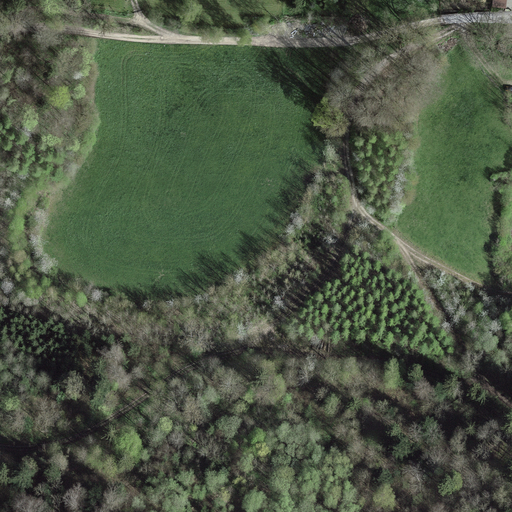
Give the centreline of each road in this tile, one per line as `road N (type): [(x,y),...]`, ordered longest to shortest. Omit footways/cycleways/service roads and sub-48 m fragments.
road 1 (track): [(358,208),(347,123),(360,89),(379,66),(466,17),(429,19),(360,41),(276,46),(29,31),(0,39)]
road 2 (motorway): [(0,213),(511,235)]
road 3 (motorway): [(511,211),(0,189)]
road 4 (track): [(0,446),(64,444),(90,434),(173,378),(249,350),(317,289),(358,208)]
road 5 (track): [(358,208),(396,240),(489,383)]
road 6 (track): [(280,355),(383,358),(489,383)]
